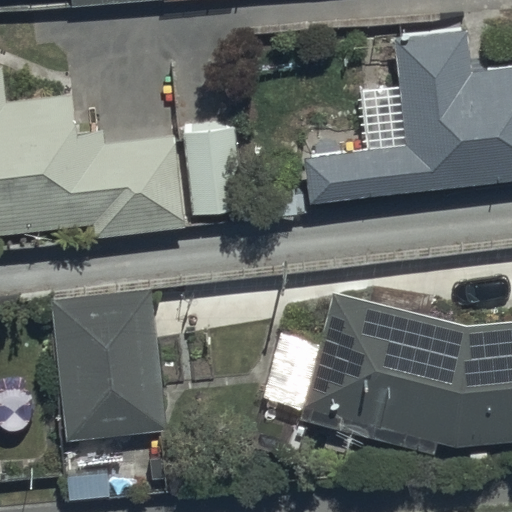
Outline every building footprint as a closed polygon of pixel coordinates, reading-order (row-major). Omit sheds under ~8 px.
[(462,12),(388,20),(400,129),(297,140),(302,188),(511,165),(511,48),(466,53),(462,12)] [(0,84),(0,222),(87,214),(88,222),(178,214),(169,123),(96,129),(95,112),(71,114),(69,83),(0,89),(0,84)] [(230,116),(179,121),(187,198),(237,193),(230,116)] [(152,277),(48,286),(60,427),(165,417),(152,277)] [(260,382),(300,392),(298,400),(428,433),(430,425),(450,430),(511,424),(511,306),(458,311),(329,278),(316,329),(276,318),(260,382)]
